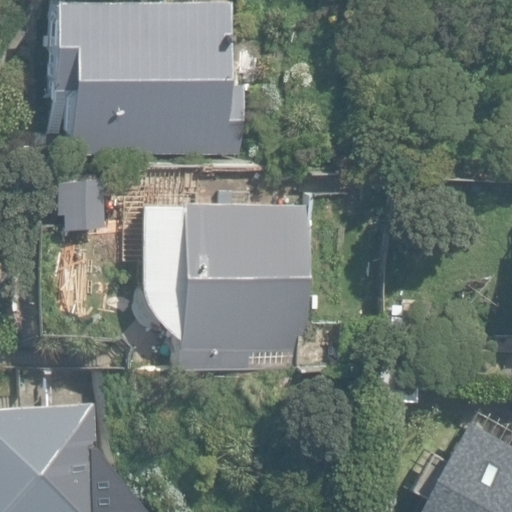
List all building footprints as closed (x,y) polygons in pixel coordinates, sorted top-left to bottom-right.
[(64,150),(240,152),(240,83),(224,83),(224,0),(46,0),(45,83),(61,84),(61,150),(64,150)] [(300,371),(305,204),(177,200),(176,207),(137,206),(135,286),(148,313),(171,335),(170,367),(300,371)] [(404,322),(406,296),(384,295),(382,320),(404,322)] [(364,369),(365,320),(337,319),(336,368),(364,369)] [(401,359),(403,330),(383,328),(381,357),(401,359)] [(408,384),(409,366),(373,365),(373,383),(408,384)] [(0,511),(112,511),(112,493),(104,493),(104,477),(95,477),(94,477),(92,401),(0,402),(0,511)] [(511,511),(511,441),(459,414),(409,511),(511,511)]
